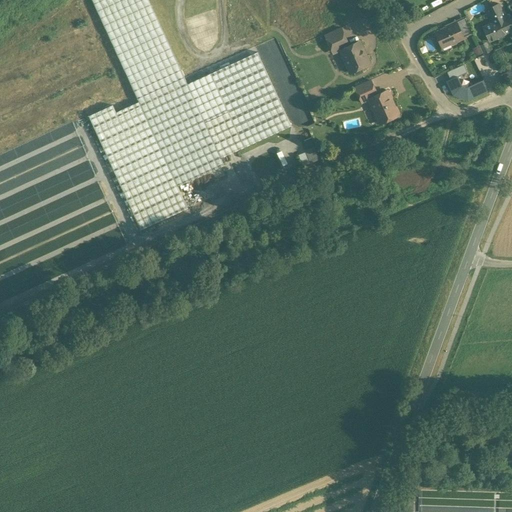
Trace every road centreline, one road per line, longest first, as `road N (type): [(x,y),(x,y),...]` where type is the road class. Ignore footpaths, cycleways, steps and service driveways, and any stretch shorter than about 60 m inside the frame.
road 1 (track): [(453,108),(0,312)]
road 2 (secondary): [(511,142),(373,511)]
road 3 (track): [(228,0),(222,49),(205,59),(183,34),(185,0)]
road 4 (residential): [(407,47),(453,108),(511,98)]
